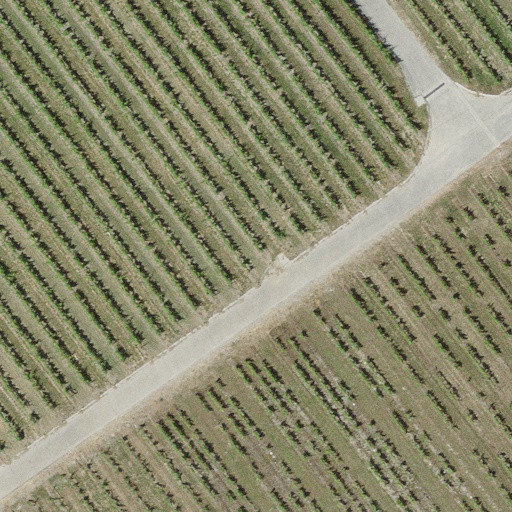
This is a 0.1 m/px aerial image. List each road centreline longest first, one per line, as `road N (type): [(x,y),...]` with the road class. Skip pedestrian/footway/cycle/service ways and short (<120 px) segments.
road 1 (track): [(511,112),(0,476)]
road 2 (track): [(370,0),(477,139)]
